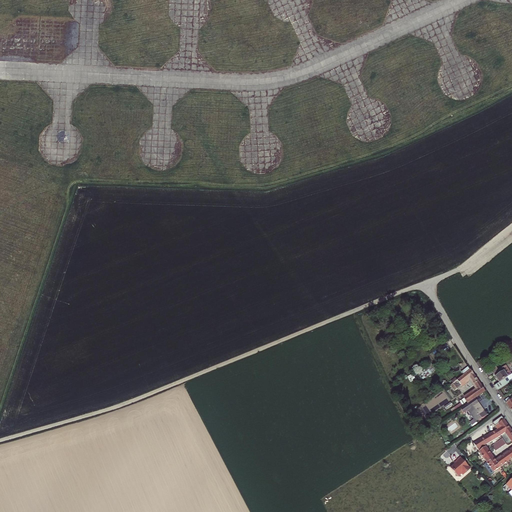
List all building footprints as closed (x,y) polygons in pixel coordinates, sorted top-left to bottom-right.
[(417,373),(422,380),(435,371),(431,364),(417,373)] [(504,366),(491,375),(498,384),(494,387),(495,388),(497,391),(511,381),(511,374),(510,375),(504,366)] [(477,380),(470,370),(463,374),(451,382),(455,389),(466,381),(469,379),(473,385),(477,390),(463,399),(465,401),(462,403),(463,404),(453,410),(453,412),(465,403),(466,404),(485,391),(477,380)] [(480,407),(475,400),(461,409),(463,413),(469,410),(477,423),(486,416),(484,413),(483,413),(481,410),(480,408),(480,407)] [(505,432),(511,441),(511,430),(509,426),(502,416),(493,423),(495,426),(499,422),(505,432)] [(499,422),(495,426),(497,429),(492,432),(488,434),(492,441),(500,435),(505,432),(499,422)] [(492,441),(488,434),(484,437),(479,439),(474,442),(479,451),(483,449),(481,447),(485,445),(492,441)] [(492,446),(496,451),(506,443),(503,438),(492,446)] [(487,462),(494,458),(492,454),(490,452),(485,445),(481,447),(483,449),(479,451),(487,462)] [(496,461),(501,467),(511,458),(511,457),(508,452),(504,455),(496,461)] [(459,462),(451,469),(459,477),(463,474),(465,474),(467,472),(468,473),(472,470),(461,458),(459,460),(458,461),(459,462)] [(495,459),(494,458),(487,462),(488,463),(495,473),(502,468),(501,467),(496,461),(495,459)]
